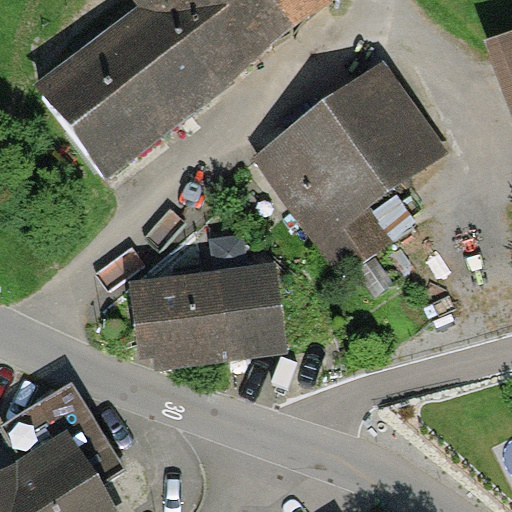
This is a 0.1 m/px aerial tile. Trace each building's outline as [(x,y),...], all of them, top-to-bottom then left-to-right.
[(47,98),(118,189),(364,0),(142,0),(154,16),(47,98)] [(511,43),(500,47),(511,84),(511,43)] [(393,75),(270,160),(339,259),(462,174),(393,75)] [(295,274),(140,292),(149,374),(304,356),(295,274)] [(132,511),(88,438),(0,490),(0,511),(132,511)]
